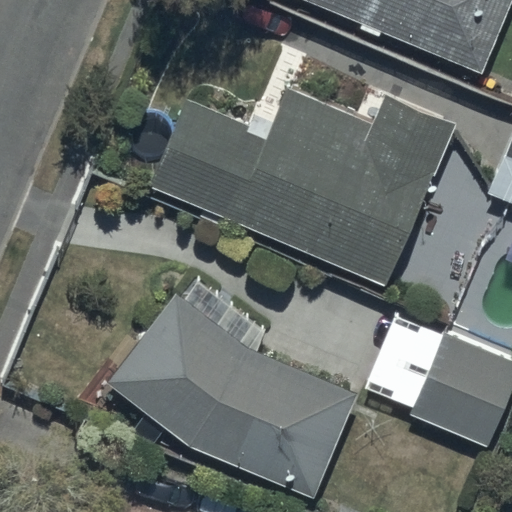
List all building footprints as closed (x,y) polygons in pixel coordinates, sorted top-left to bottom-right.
[(511,0),(315,0),(485,69),(511,2),(511,0)] [(155,183),(389,282),(457,122),(389,94),(376,125),(291,89),(272,133),(191,98),(155,183)] [(511,142),(492,191),(511,199),(511,142)] [(194,443),(317,495),(359,392),(251,348),(180,294),(113,381),(194,443)] [(511,360),(448,334),(415,412),(491,444),(511,394),(511,360)]
